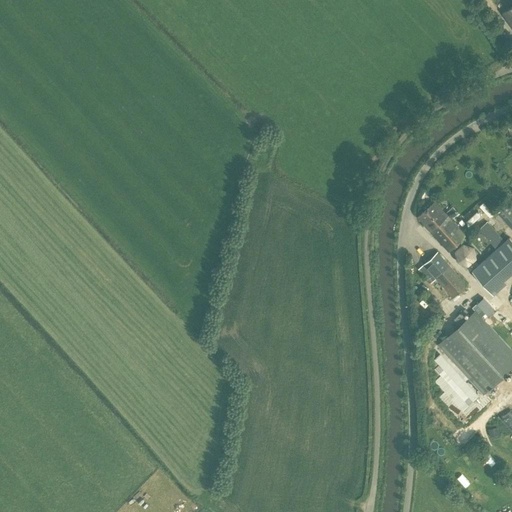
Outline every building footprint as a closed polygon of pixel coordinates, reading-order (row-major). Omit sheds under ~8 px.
[(511,25),(511,4),(502,12),(511,25)] [(450,219),(458,212),(452,206),(444,213),(434,201),(417,216),(448,250),(465,235),(450,219)] [(511,224),(511,204),(509,201),(499,210),(511,224)] [(485,257),(504,240),(487,221),(468,238),(485,257)] [(511,239),(509,237),(472,270),(491,292),(505,280),(511,273),(511,239)] [(475,259),(475,256),(475,253),(474,251),(472,249),(470,247),(467,246),(465,246),(462,246),(459,247),(457,249),(456,252),(455,254),(455,257),(456,260),(457,262),(459,264),(461,265),(464,266),(467,266),(469,265),(472,263),(473,261),(475,259)] [(467,283),(437,251),(418,268),(431,282),(436,278),(453,296),(467,283)] [(460,324),(437,344),(482,394),(511,367),(511,348),(495,331),(502,325),(488,310),(482,316),(476,309),(466,318),(460,324)] [(466,318),(461,312),(455,318),(460,324),(466,318)]
